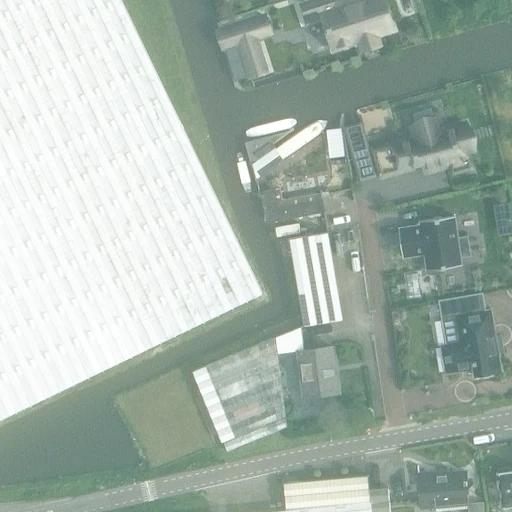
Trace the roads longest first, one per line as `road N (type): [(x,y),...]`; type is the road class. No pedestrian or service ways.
road 1 (unclassified): [(55,511),(399,439)]
road 2 (residential): [(399,439),(365,214)]
